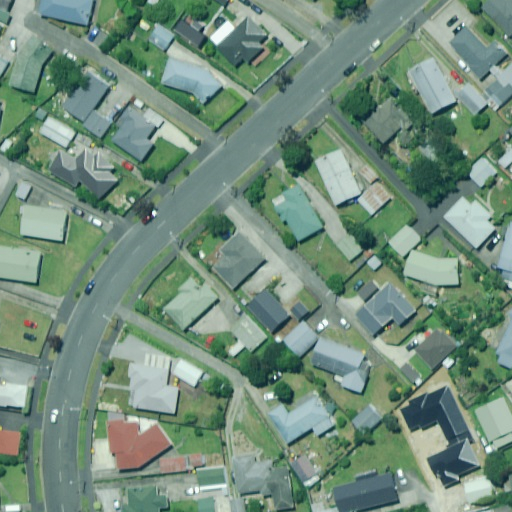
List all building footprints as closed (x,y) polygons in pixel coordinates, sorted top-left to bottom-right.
[(0,0),(0,36),(7,23),(11,12),(16,0),(0,0)] [(96,1),(93,0),(44,0),(41,15),(90,27),(96,1)] [(152,0),(150,5),(159,9),(163,0),(152,0)] [(511,7),(505,0),(493,0),(485,8),(511,38),(511,36),(511,7)] [(269,36),(250,17),(237,29),(228,20),(219,29),(228,39),(219,48),(238,68),(246,60),(250,64),(266,49),(261,44),(269,36)] [(176,37),(159,27),(150,42),(167,52),(176,37)] [(489,49),(470,28),(451,44),(471,66),(469,68),(481,81),(492,71),(500,80),(493,86),(490,83),(482,90),(491,100),(487,104),(495,113),(511,97),(511,67),(504,75),(497,67),(509,56),(497,42),(489,49)] [(37,34),(23,52),(13,85),(39,93),(47,64),(58,50),(37,34)] [(12,61),(0,54),(0,75),(3,77),(12,61)] [(207,108),(226,87),(202,68),(173,58),(165,84),(191,93),(207,108)] [(409,84),(416,81),(434,115),(457,103),(435,61),(416,71),(405,76),(409,84)] [(112,88),(90,72),(64,107),(85,123),(112,88)] [(488,105),(470,86),(458,97),(476,117),(488,105)] [(401,112),(390,100),(365,121),(385,145),(414,119),(405,109),(401,112)] [(146,117),(132,107),(119,127),(123,130),(115,143),(144,162),(155,145),(149,141),(162,121),(149,112),(146,117)] [(113,125),(96,113),(85,128),(102,140),(113,125)] [(77,135),(49,119),(41,133),(68,149),(77,135)] [(444,136),(434,135),(427,141),(426,155),(433,163),(441,164),(444,136)] [(105,164),(86,150),(78,162),(64,151),(50,169),(77,189),(82,183),(104,200),(119,180),(111,173),(115,167),(107,161),(105,164)] [(364,195),(344,151),(318,163),(338,207),(364,195)] [(511,164),(511,151),(500,163),(507,170),(511,164)] [(498,174),(484,159),(469,174),(483,188),(498,174)] [(380,178),(368,166),(361,173),(372,185),(380,178)] [(326,226),(302,183),(286,192),(290,198),(278,205),(286,220),(289,218),(301,240),(326,226)] [(392,199),(378,183),(359,201),(373,216),(392,199)] [(473,208),(466,201),(448,220),(478,249),(497,230),(488,222),(493,217),(478,203),(473,208)] [(69,208),(52,205),(51,211),(22,206),(21,215),(26,215),(23,236),(64,242),(69,208)] [(423,239),(409,224),(392,241),(406,256),(423,239)] [(244,229),(223,248),(229,254),(217,266),(237,287),(269,257),(244,229)] [(511,273),(511,230),(505,229),(502,238),(509,240),(500,270),(511,273)] [(44,253),(0,247),(0,278),(39,284),(44,253)] [(443,258),(416,249),(408,273),(441,283),(463,283),(462,257),(443,258)] [(203,289),(194,279),(181,291),(184,294),(166,310),(186,331),(220,300),(207,286),(203,289)] [(418,311),(391,283),(356,317),(376,337),(395,319),(402,327),(418,311)] [(294,313),(270,287),(251,305),(275,331),(294,313)] [(304,300),(293,310),(302,319),(313,310),(304,300)] [(511,311),(510,313),(511,315),(511,326),(499,354),(504,356),(500,364),(511,369),(511,311)] [(230,329),(241,341),(230,352),(237,359),(248,348),(253,353),(268,339),(245,315),(230,329)] [(321,339),(305,323),(286,342),(301,358),(321,339)] [(400,349),(387,335),(374,347),(387,361),(400,349)] [(367,357),(322,339),(313,364),(347,378),(343,387),(363,395),(374,369),(364,365),(367,357)] [(172,358),(148,355),(147,366),(133,364),(131,378),(135,378),(131,408),(177,414),(180,389),(168,387),(172,358)] [(204,373),(181,360),(173,375),(196,388),(204,373)] [(0,406),(27,410),(30,388),(0,384),(0,406)] [(336,427),(318,399),(291,416),(285,406),(270,416),(289,445),(315,429),(320,437),(336,427)] [(384,419),(371,406),(354,423),(367,436),(384,419)] [(470,437),(461,417),(440,427),(450,447),(470,437)] [(141,422),(113,423),(114,454),(120,453),(121,470),(141,469),(175,447),(160,423),(142,434),(141,422)] [(511,427),(509,422),(498,426),(508,448),(511,445),(511,427)] [(0,453),(19,456),(22,434),(0,431),(0,453)] [(482,466),(470,441),(427,462),(434,478),(440,475),(446,488),(462,481),(460,477),(482,466)] [(164,475),(189,472),(189,470),(205,468),(204,455),(162,460),(164,475)] [(322,481),(307,457),(293,466),(308,489),(322,481)] [(274,471),(272,459),(235,465),(240,495),(262,492),(263,497),(274,496),(277,511),(294,509),(288,469),(274,471)] [(227,489),(224,468),(199,472),(202,492),(227,489)] [(357,511),(400,501),(394,475),(335,489),(340,510),(329,511),(357,511)] [(497,498),(492,478),(466,485),(471,505),(497,498)] [(172,509),(171,489),(129,492),(130,506),(125,506),(125,511),(161,511),(161,510),(172,509)] [(216,511),(215,499),(200,502),(201,511),(216,511)] [(247,511),(246,499),(231,502),(232,511),(247,511)]
